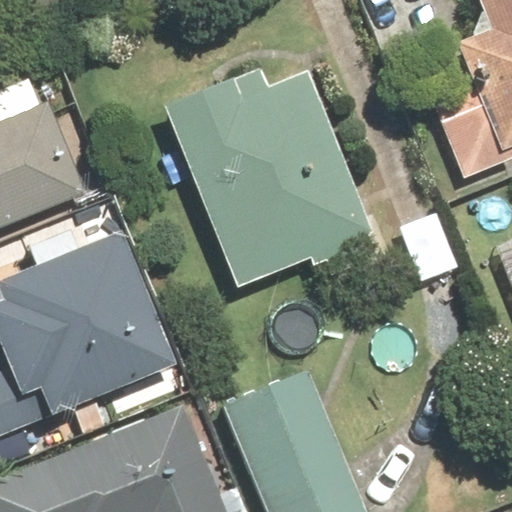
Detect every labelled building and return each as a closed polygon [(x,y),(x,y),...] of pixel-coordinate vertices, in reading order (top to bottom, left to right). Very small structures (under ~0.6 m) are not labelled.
[(511,0),(481,0),(490,24),(456,36),(476,91),(439,104),(468,183),(505,170),(499,154),(511,149),(511,0)] [(389,254),(313,68),(272,84),(266,68),(165,109),(235,283),(316,250),(328,279),(389,254)] [(0,231),(85,198),(41,88),(0,104),(0,231)] [(0,435),(181,366),(129,228),(88,244),(81,227),(37,244),(47,269),(0,287),(0,324),(14,361),(0,365),(0,435)] [(377,511),(320,366),(222,404),(264,511),(377,511)] [(224,490),(188,404),(0,481),(0,511),(253,511),(241,482),(224,490)]
